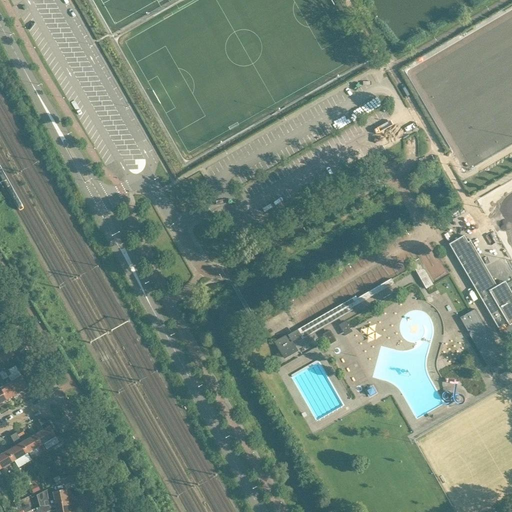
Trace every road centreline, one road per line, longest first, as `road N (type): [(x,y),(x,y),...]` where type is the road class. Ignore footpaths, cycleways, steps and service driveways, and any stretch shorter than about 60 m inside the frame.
road 1 (tertiary): [(261,511),(0,21)]
road 2 (residential): [(60,393),(98,463),(96,511)]
road 3 (residential): [(60,393),(0,289)]
